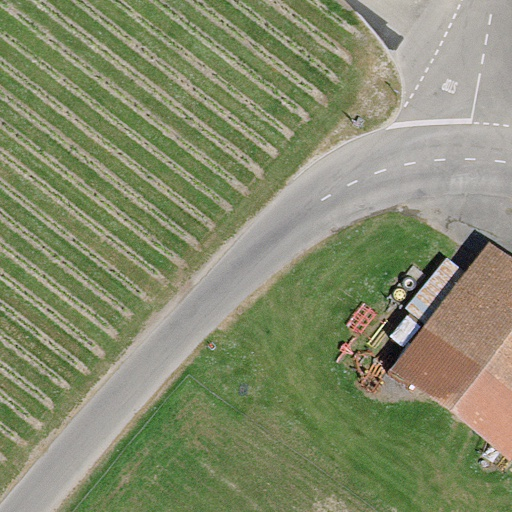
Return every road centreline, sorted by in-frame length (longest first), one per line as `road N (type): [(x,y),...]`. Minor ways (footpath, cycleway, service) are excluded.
road 1 (unclassified): [(44,511),(325,198),(382,169),(469,157)]
road 2 (unclassified): [(469,157),(496,0)]
road 3 (track): [(483,68),(370,0)]
